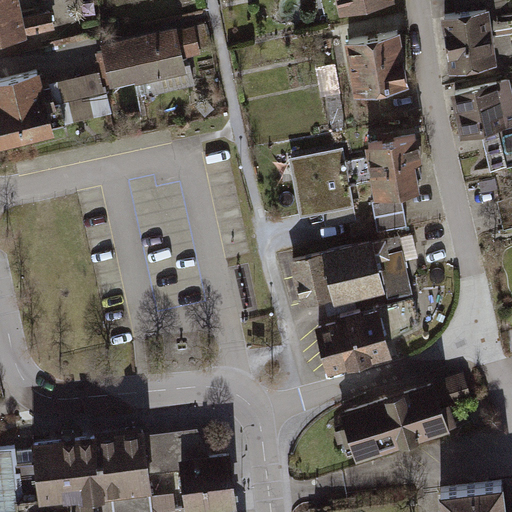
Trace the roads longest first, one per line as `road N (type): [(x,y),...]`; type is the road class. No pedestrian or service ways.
road 1 (residential): [(257,413),(489,342),(416,0)]
road 2 (unclassified): [(257,413),(238,394),(208,386),(47,397),(17,368),(0,297)]
